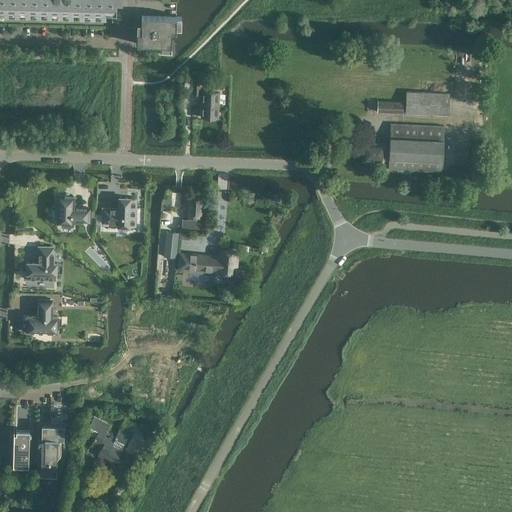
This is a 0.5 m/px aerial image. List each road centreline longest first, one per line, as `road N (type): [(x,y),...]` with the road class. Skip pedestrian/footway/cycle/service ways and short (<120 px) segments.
road 1 (unclassified): [(192,511),(337,250),(350,241)]
road 2 (unclassified): [(350,241),(307,169),(127,160)]
road 3 (unknown): [(344,231),(382,210),(511,223)]
road 4 (residential): [(0,39),(130,42),(131,0)]
road 5 (unclassified): [(511,254),(350,241)]
road 6 (unclassified): [(0,158),(127,160)]
